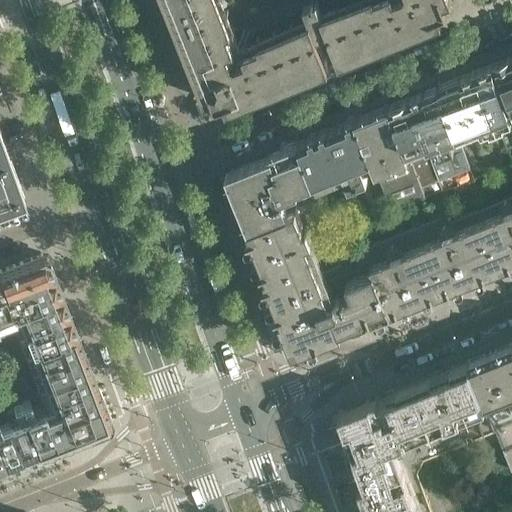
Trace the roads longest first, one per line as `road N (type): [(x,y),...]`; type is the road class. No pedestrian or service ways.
road 1 (residential): [(159,171),(511,27)]
road 2 (residential): [(242,411),(511,306)]
road 3 (primary): [(242,411),(159,171)]
road 4 (primary): [(104,206),(187,437)]
road 5 (primary): [(30,0),(104,206)]
road 6 (residential): [(0,509),(187,437)]
road 7 (primary): [(159,171),(100,0)]
